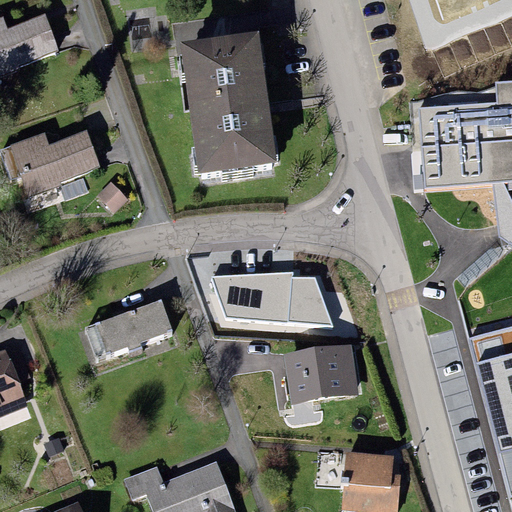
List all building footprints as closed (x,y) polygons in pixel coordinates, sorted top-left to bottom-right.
[(435,0),(442,19),(485,0),(435,0)] [(3,17),(0,17),(0,74),(19,68),(18,65),(57,51),(44,16),(7,29),(3,17)] [(258,31),(180,42),(198,173),(277,162),(258,31)] [(424,112),(429,186),(493,182),(504,181),(511,180),(511,82),(495,84),(496,108),(424,112)] [(45,131),(9,144),(28,197),(61,186),(59,182),(101,167),(87,129),(49,143),(45,131)] [(511,198),(504,181),(493,182),(499,238),(511,246),(511,198)] [(128,199),(110,182),(96,196),(114,214),(128,199)] [(292,271),(211,277),(226,318),(332,326),(315,276),(291,277),(292,271)] [(160,299),(83,326),(95,359),(126,348),(128,353),(141,349),(138,342),(171,331),(160,299)] [(511,327),(468,339),(498,451),(511,447),(511,327)] [(352,344),(284,354),(292,404),(360,394),(352,344)] [(6,352),(18,382),(31,377),(19,347),(6,352)] [(0,416),(27,405),(18,382),(6,352),(5,350),(0,352),(0,416)] [(58,438),(43,444),(48,456),(63,451),(58,438)] [(511,495),(511,447),(498,451),(509,496),(511,495)] [(346,452),(341,511),(349,511),(397,511),(401,475),(391,474),(393,455),(346,452)] [(235,511),(216,461),(162,482),(156,466),(123,478),(131,499),(146,494),(152,511),(235,511)] [(82,511),(78,502),(53,511),(82,511)]
